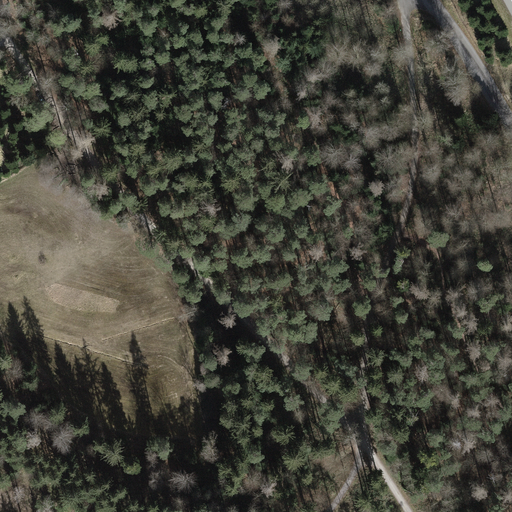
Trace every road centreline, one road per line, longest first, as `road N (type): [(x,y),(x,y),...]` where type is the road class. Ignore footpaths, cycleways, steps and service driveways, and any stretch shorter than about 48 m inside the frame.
road 1 (track): [(368,452),(216,291),(0,32)]
road 2 (track): [(368,452),(362,328),(399,232),(415,151),(406,0)]
road 3 (unclassified): [(432,0),(511,126)]
